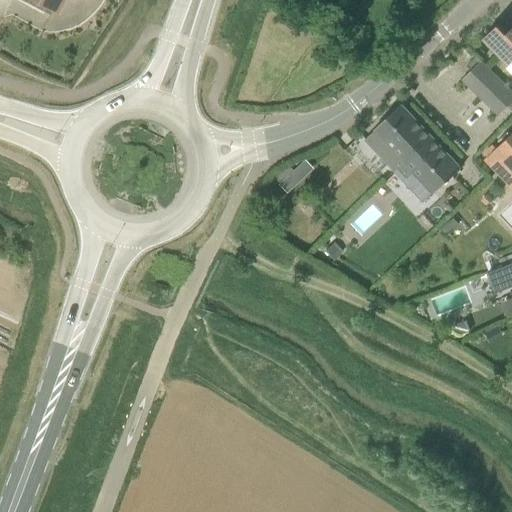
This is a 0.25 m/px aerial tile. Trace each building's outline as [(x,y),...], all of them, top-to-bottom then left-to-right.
[(38,0),(55,10),(61,0),(38,0)] [(511,67),(511,27),(508,32),(499,23),(484,38),(511,67)] [(511,103),(511,91),(477,57),(467,67),(471,71),(462,79),(500,116),(511,103)] [(432,136),(401,104),(375,128),(390,144),(379,154),(395,170),(432,136)] [(511,133),(486,159),(511,186),(511,133)] [(435,192),(461,168),(432,136),(395,170),(412,189),(423,179),(435,192)] [(288,193),(300,182),(291,173),(280,183),(279,184),(288,193)] [(440,229),(445,235),(460,224),(454,217),(440,229)] [(334,242),(325,251),(334,261),(343,253),(334,242)] [(511,254),(500,259),(503,266),(511,262),(511,254)] [(511,262),(503,266),(488,272),(489,273),(497,270),(504,288),(511,285),(511,262)] [(467,320),(453,325),(455,331),(461,335),(471,331),(467,320)]
